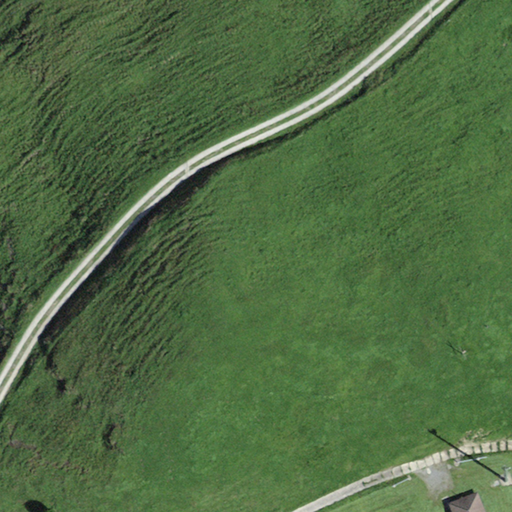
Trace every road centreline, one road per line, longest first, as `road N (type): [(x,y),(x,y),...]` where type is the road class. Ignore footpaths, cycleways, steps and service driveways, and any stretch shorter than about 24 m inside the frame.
road 1 (track): [(0,397),(50,318),(182,175),(325,104),(449,0)]
road 2 (track): [(511,447),(428,462),(304,511)]
